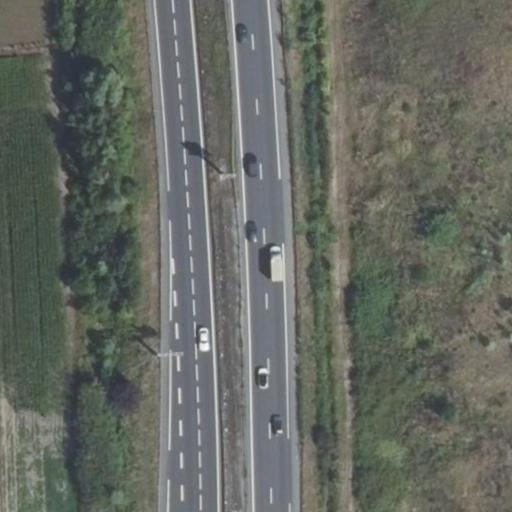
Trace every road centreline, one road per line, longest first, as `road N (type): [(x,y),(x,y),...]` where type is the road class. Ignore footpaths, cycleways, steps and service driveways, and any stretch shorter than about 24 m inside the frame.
road 1 (motorway): [(172,0),(187,197),(192,511)]
road 2 (track): [(327,0),(350,511)]
road 3 (motorway): [(271,511),(248,0)]
